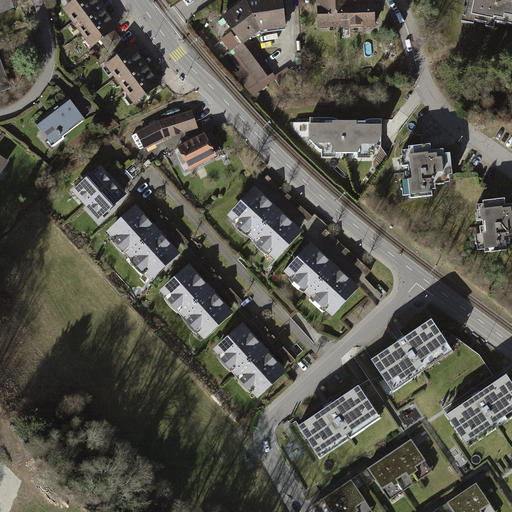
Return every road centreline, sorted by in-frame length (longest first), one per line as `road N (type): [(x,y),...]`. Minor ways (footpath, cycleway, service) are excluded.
road 1 (secondary): [(421,277),(297,176),(157,26)]
road 2 (residential): [(421,277),(272,416),(265,442),(303,511)]
road 3 (residential): [(397,0),(435,101),(511,164)]
road 4 (residential): [(37,0),(48,37),(42,81),(0,115)]
